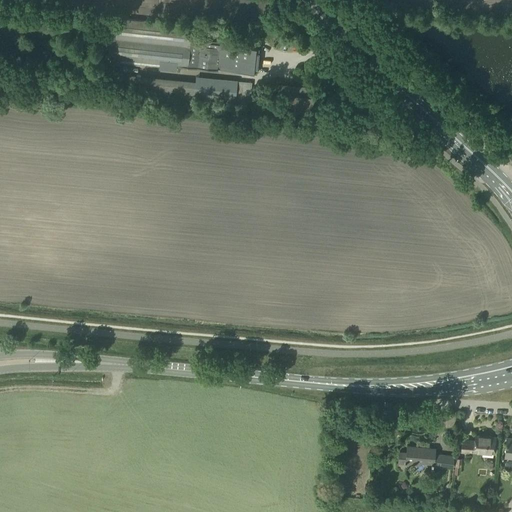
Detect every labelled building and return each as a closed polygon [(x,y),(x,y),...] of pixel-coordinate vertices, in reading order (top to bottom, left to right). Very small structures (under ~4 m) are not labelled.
[(99,39),(97,57),(105,58),(106,49),(108,49),(107,59),(188,67),(190,45),(199,46),(196,68),(217,70),(219,48),(220,43),(190,40),(192,26),(101,17),(99,26),(110,27),(108,44),(106,43),(107,40),(99,39)] [(222,45),(219,70),(247,72),(249,48),(222,45)] [(10,75),(9,84),(29,86),(30,77),(10,75)] [(123,92),(123,95),(193,102),(193,98),(234,102),(249,103),(251,84),(236,82),(236,81),(195,77),(195,82),(125,75),(123,87),(123,92)] [(277,84),(275,105),(296,107),(301,117),(305,115),(305,116),(315,111),(314,111),(316,88),(277,84)] [(462,440),(461,451),(469,452),(469,450),(494,452),(495,437),(475,435),(474,441),(462,440)] [(399,451),(398,463),(404,463),(404,464),(406,464),(406,463),(414,464),(414,462),(431,464),(431,466),(432,466),(440,467),(441,455),(434,454),(435,448),(407,446),(406,452),(399,451)]
